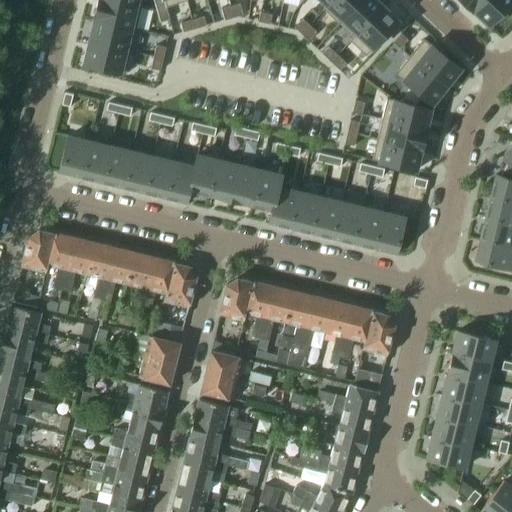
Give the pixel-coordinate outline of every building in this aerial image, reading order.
[(98,0),(94,19),(95,19),(137,29),(142,7),(113,0),(98,0)] [(164,0),(154,0),(157,11),(166,8),(164,0)] [(320,0),(327,6),(323,10),(324,10),(333,0),(320,0)] [(333,0),(324,10),(339,24),(361,0),(333,0)] [(375,0),(361,0),(339,24),(353,39),(383,7),(375,0)] [(460,0),(472,12),(473,11),(483,0),(460,0)] [(511,0),(483,0),(473,11),(489,27),(489,26),(511,2),(511,0)] [(240,4),(231,6),(234,18),(238,17),(243,15),(240,4)] [(231,6),(221,9),(225,20),(234,18),(231,6)] [(353,39),(350,42),(366,56),(399,21),(383,7),(353,39)] [(166,8),(157,11),(161,22),(170,20),(166,8)] [(258,22),(270,24),(272,15),(261,12),(258,22)] [(204,17),(192,20),(195,29),(206,26),(204,17)] [(95,19),(89,41),(131,51),(137,29),(95,19)] [(303,19),(294,28),(298,31),(301,34),(310,26),(303,19)] [(192,20),(181,23),(183,32),(195,29),(192,20)] [(310,26),(301,34),(308,41),(317,32),(310,26)] [(401,34),(393,42),(400,49),(408,40),(401,34)] [(424,39),(409,57),(447,87),(461,69),(424,39)] [(89,41),(84,63),(126,73),(131,51),(89,41)] [(157,45),(154,57),(163,59),(164,56),(166,47),(157,45)] [(322,54),(331,62),(338,55),(337,55),(329,47),(322,54)] [(338,55),(331,62),(339,71),(340,70),(346,64),(338,55)] [(154,57),(151,68),(160,71),(163,59),(154,57)] [(409,57),(395,75),(433,104),(447,87),(409,57)] [(70,107),(73,95),(65,93),(62,105),(70,107)] [(385,109),(382,119),(426,130),(431,109),(422,107),(387,98),(385,109)] [(355,101),(352,112),(362,115),(362,114),(365,103),(355,101)] [(119,113),(121,105),(109,102),(107,110),(119,113)] [(130,116),(132,108),(121,105),(119,113),(130,116)] [(161,123),(163,115),(151,113),(149,121),(161,123)] [(172,126),(174,118),(163,115),(161,123),(172,126)] [(382,119),(377,139),(422,150),(426,130),(382,119)] [(350,120),(348,132),(357,134),(360,123),(350,120)] [(203,134),(205,126),(193,123),(191,131),(203,134)] [(214,136),(216,128),(205,126),(203,134),(214,136)] [(246,138),(248,130),(236,127),(234,135),(246,138)] [(258,141),(260,133),(248,130),(246,138),(258,141)] [(348,132),(345,144),(354,146),(357,134),(348,132)] [(80,177),(89,141),(67,136),(58,172),(80,177)] [(373,157),(372,160),(416,171),(421,150),(377,139),(373,157)] [(511,165),(511,140),(502,160),(511,165)] [(101,182),(110,146),(89,141),(80,177),(101,182)] [(287,154),(289,146),(277,143),(275,151),(287,154)] [(122,187),(131,151),(110,146),(101,182),(122,187)] [(298,157),(300,149),(289,146),(287,154),(298,157)] [(143,193),(152,156),(131,151),(122,187),(143,193)] [(329,164),(331,156),(319,153),(317,161),(329,164)] [(210,197),(218,160),(197,155),(194,167),(195,167),(189,192),(190,192),(210,197)] [(164,198),(173,162),(152,156),(143,193),(164,198)] [(340,167),(342,159),(331,156),(329,164),(340,167)] [(231,202),(239,165),(218,160),(210,197),(231,202)] [(195,167),(194,167),(174,162),(165,198),(187,203),(190,192),(189,192),(195,167)] [(371,174),(372,166),(361,163),(359,171),(371,174)] [(252,207),(260,170),(239,165),(231,202),(252,207)] [(382,177),(384,169),(372,166),(371,174),(382,177)] [(279,187),(282,176),(260,170),(252,207),(272,212),(273,212),(279,187)] [(511,178),(496,175),(490,197),(511,202),(511,178)] [(425,189),(427,181),(415,178),(413,186),(425,189)] [(291,229),(300,192),(279,187),(273,212),(272,212),(269,223),(291,229)] [(312,234),(320,197),(300,192),(291,229),(312,234)] [(333,239),(341,202),(320,197),(312,234),(333,239)] [(511,202),(490,197),(485,218),(511,224),(511,202)] [(354,244),(362,208),(341,202),(333,239),(354,244)] [(375,249),(383,213),(362,208),(354,244),(375,249)] [(397,254),(405,219),(405,218),(383,213),(375,249),(397,254)] [(511,246),(511,224),(485,218),(480,239),(511,246)] [(48,264),(54,234),(38,230),(38,231),(29,236),(21,266),(46,272),(48,264)] [(62,289),(74,239),(54,234),(48,264),(58,266),(53,287),(62,289)] [(87,273),(94,243),(74,239),(62,289),(70,291),(75,270),(87,273)] [(511,269),(511,266),(511,246),(480,239),(475,261),(511,270),(511,269)] [(102,298),(114,248),(94,243),(87,273),(98,276),(94,296),(102,298)] [(127,283),(134,253),(114,248),(102,298),(104,299),(110,300),(115,280),(127,283)] [(142,308),(154,258),(134,253),(127,283),(138,286),(133,306),(142,308)] [(167,293),(174,263),(154,258),(142,308),(150,310),(155,290),(166,292),(167,293)] [(166,292),(164,301),(181,305),(189,307),(196,277),(195,276),(194,274),(190,268),(190,267),(174,263),(167,293),(166,292)] [(246,312),(253,281),(237,277),(228,283),(220,313),(244,319),(246,312)] [(261,336),(273,286),(253,281),(246,312),(257,314),(252,334),(261,336)] [(285,322),(293,291),(273,286),(261,336),(269,339),(274,319),(285,322)] [(41,297),(16,291),(14,300),(13,300),(13,301),(38,307),(41,297)] [(300,346),(313,296),(293,291),(285,322),(297,325),(292,344),(300,346)] [(97,318),(102,298),(94,296),(89,316),(97,318)] [(325,331),(333,301),(313,296),(300,346),(309,348),(314,328),(325,331)] [(59,301),(44,298),(42,308),(57,311),(59,301)] [(66,313),(69,301),(61,299),(58,311),(66,313)] [(112,300),(110,300),(104,299),(99,317),(107,319),(112,300)] [(340,356),(353,306),(333,301),(325,331),(337,334),(332,354),(340,356)] [(35,321),(37,312),(12,306),(7,323),(48,333),(50,325),(35,321)] [(365,341),(373,311),(353,306),(340,356),(348,358),(353,338),(364,341),(365,341)] [(394,325),(393,325),(388,314),(373,310),(373,311),(365,341),(364,341),(362,349),(387,355),(394,325)] [(121,314),(119,322),(131,325),(133,317),(121,314)] [(179,343),(183,328),(183,329),(184,328),(159,322),(155,337),(179,343)] [(45,342),(48,333),(7,323),(3,342),(29,348),(31,338),(45,342)] [(82,336),(90,338),(93,326),(85,324),(82,336)] [(108,331),(99,328),(95,340),(104,343),(108,331)] [(490,362),(495,340),(458,331),(453,353),(490,362)] [(179,343),(155,337),(149,335),(144,355),(175,363),(180,343),(179,343)] [(237,347),(214,341),(211,351),(219,352),(235,356),(235,355),(237,347)] [(26,358),(29,348),(3,342),(0,352),(0,360),(36,369),(39,370),(41,362),(26,358)] [(81,342),(78,354),(86,356),(89,344),(81,342)] [(93,353),(102,356),(105,347),(95,344),(93,353)] [(295,367),(300,346),(292,344),(290,351),(287,364),(295,367)] [(304,369),(309,348),(300,346),(295,367),(304,369)] [(251,350),(237,347),(235,355),(249,359),(251,350)] [(256,356),(268,359),(270,350),(258,347),(256,356)] [(287,364),(290,351),(279,349),(276,361),(287,364)] [(211,351),(211,350),(206,370),(237,378),(242,358),(235,356),(219,352),(211,351)] [(485,383),(490,362),(453,353),(452,354),(447,372),(448,373),(447,374),(485,383)] [(170,384),(175,363),(144,355),(139,376),(170,384)] [(39,370),(36,369),(0,360),(0,379),(20,384),(22,375),(43,380),(45,371),(39,370)] [(511,371),(511,363),(504,361),(503,365),(502,369),(511,371)] [(79,380),(82,368),(75,366),(71,378),(79,380)] [(379,387),(382,374),(358,368),(355,381),(379,387)] [(232,399),(237,378),(206,370),(201,392),(232,399)] [(56,383),(58,375),(45,371),(43,380),(56,383)] [(93,385),(96,373),(88,371),(85,384),(93,385)] [(252,373),(250,381),(266,385),(268,385),(270,377),(252,373)] [(480,404),(485,383),(447,374),(442,395),(480,404)] [(18,394),(20,384),(0,379),(0,398),(28,406),(30,397),(18,394)] [(263,395),(266,385),(250,381),(248,391),(263,395)] [(168,391),(139,384),(137,394),(125,391),(123,399),(163,409),(168,391)] [(377,391),(350,384),(347,396),(336,393),(334,401),(372,411),(377,391)] [(334,401),(336,393),(319,389),(317,397),(334,401)] [(93,393),(83,391),(80,402),(90,404),(93,393)] [(292,393),(289,401),(301,405),(303,396),(292,393)] [(475,425),(480,404),(442,395),(437,416),(475,425)] [(55,403),(30,397),(28,406),(31,406),(48,410),(52,412),(55,403)] [(31,406),(28,406),(0,398),(0,418),(12,421),(24,424),(27,425),(31,406)] [(159,428),(163,409),(123,399),(121,408),(133,411),(130,421),(159,428)] [(236,419),(238,409),(199,399),(195,417),(236,428),(238,419),(236,419)] [(373,411),(372,411),(334,401),(332,409),(342,412),(339,423),(368,431),(373,411)] [(64,414),(61,426),(69,428),(72,416),(64,414)] [(470,446),(475,425),(437,416),(432,437),(470,446)] [(234,436),(236,428),(195,417),(190,436),(220,443),(222,433),(234,436)] [(12,421),(0,418),(0,444),(8,446),(8,442),(22,446),(27,425),(24,424),(12,421)] [(88,421),(76,418),(74,427),(86,430),(88,421)] [(252,423),(238,419),(236,428),(250,431),(252,423)] [(155,446),(159,428),(130,421),(128,431),(116,428),(114,436),(155,446)] [(368,431),(339,423),(329,421),(327,430),(336,433),(334,444),(362,451),(368,431)] [(248,439),(250,431),(236,428),(234,436),(248,439)] [(85,432),(74,429),(71,437),(83,440),(85,432)] [(150,465),(155,446),(114,436),(112,444),(124,447),(121,458),(150,465)] [(217,453),(220,443),(190,436),(186,454),(227,464),(229,456),(217,453)] [(464,468),(470,446),(432,437),(427,459),(463,467),(464,468)] [(506,454),(509,442),(501,440),(498,452),(506,454)] [(17,463),(4,460),(8,446),(0,444),(0,468),(0,469),(15,472),(17,463)] [(304,444),(300,456),(319,461),(321,453),(322,449),(304,444)] [(357,471),(362,451),(334,444),(331,455),(321,453),(319,461),(356,471),(357,471)] [(225,472),(227,464),(186,454),(181,472),(211,480),(213,469),(225,472)] [(317,469),(319,461),(300,456),(292,454),(291,461),(317,469)] [(248,461),(229,456),(227,464),(246,469),(248,461)] [(146,483),(150,465),(121,458),(119,468),(106,465),(104,473),(146,483)] [(351,492),(356,471),(319,461),(317,469),(326,471),(323,484),(351,492)] [(104,473),(106,465),(92,462),(90,469),(104,473)] [(15,472),(0,469),(0,468),(0,487),(8,490),(10,481),(13,482),(15,472)] [(102,481),(104,473),(90,469),(82,468),(80,475),(102,481)] [(55,474),(42,470),(40,479),(53,482),(55,474)] [(261,472),(252,470),(249,482),(258,484),(261,472)] [(208,490),(211,480),(181,472),(177,491),(218,501),(220,493),(208,490)] [(142,501),(146,483),(104,473),(102,481),(100,491),(112,494),(142,501)] [(83,487),(85,479),(80,478),(62,474),(60,481),(83,487)] [(13,482),(10,481),(8,490),(34,497),(36,488),(13,482)] [(480,511),(507,511),(511,506),(511,487),(504,481),(480,511)] [(268,505),(274,488),(264,484),(259,501),(268,505)] [(333,511),(341,511),(351,492),(323,484),(317,495),(308,491),(304,497),(333,511)] [(0,496),(6,498),(8,490),(0,487),(0,496)] [(31,505),(34,497),(8,490),(6,498),(31,505)] [(474,504),(481,495),(475,490),(467,499),(474,504)] [(138,511),(142,501),(112,494),(100,491),(98,501),(96,509),(109,511),(138,511)] [(216,510),(218,501),(177,491),(172,509),(185,511),(203,511),(204,507),(216,510)] [(333,511),(304,497),(296,493),(292,500),(302,505),(298,511),(333,511)] [(251,509),(254,497),(246,494),(242,506),(251,509)] [(96,509),(98,501),(82,497),(80,505),(81,505),(96,509)]
